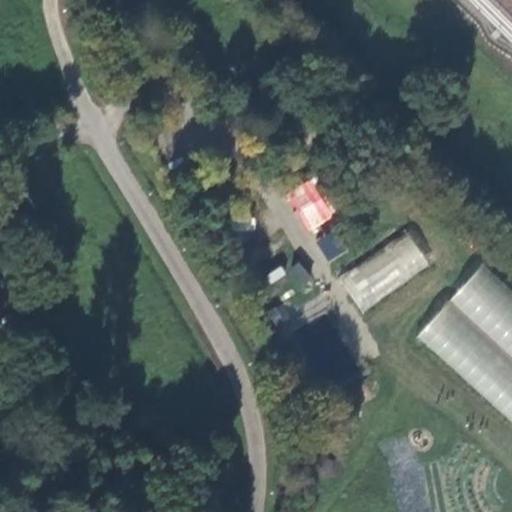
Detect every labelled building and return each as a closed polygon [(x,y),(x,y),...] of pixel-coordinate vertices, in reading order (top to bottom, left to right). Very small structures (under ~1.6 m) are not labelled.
[(227,40),(258,35),(252,6),(222,11),(227,40)] [(313,177),(285,194),(309,232),(337,214),(313,177)] [(335,230),(316,243),(328,262),(348,248),(335,230)] [(340,282),(364,313),(429,262),(404,231),(340,282)] [(283,275),(300,291),(313,278),(296,262),(283,275)] [(511,293),(478,265),(417,336),(511,416),(511,293)]
